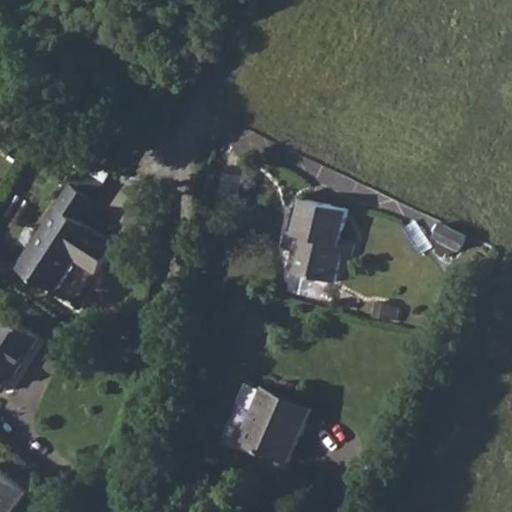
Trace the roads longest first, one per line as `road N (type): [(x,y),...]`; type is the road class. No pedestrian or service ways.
road 1 (residential): [(100,511),(135,454),(186,135)]
road 2 (track): [(186,135),(215,50),(244,0)]
